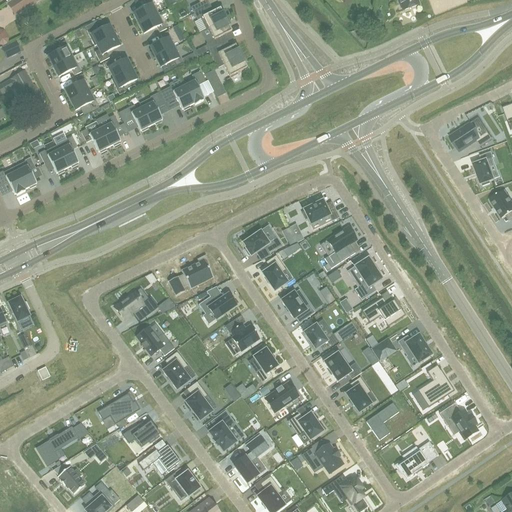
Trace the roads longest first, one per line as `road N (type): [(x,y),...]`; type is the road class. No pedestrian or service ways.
road 1 (residential): [(498,433),(337,183),(323,180),(213,233)]
road 2 (residential): [(238,0),(267,76),(261,89),(6,218)]
road 3 (residential): [(400,501),(213,233)]
road 4 (primary): [(262,123),(161,187),(13,254)]
road 5 (primary): [(20,268),(147,201),(272,164)]
road 6 (residential): [(503,244),(425,128),(511,86)]
road 7 (residential): [(112,5),(40,49),(61,114),(0,148)]
road 8 (residential): [(213,233),(93,295),(92,308),(137,365)]
road 9 (residential): [(137,365),(248,511)]
road 10 (unclassified): [(441,271),(348,126)]
road 11 (residential): [(20,268),(55,346),(0,384)]
road 12 (residential): [(8,443),(137,365)]
road 13 (residential): [(511,380),(441,271)]
road 14 (primary): [(414,93),(460,70),(511,24)]
